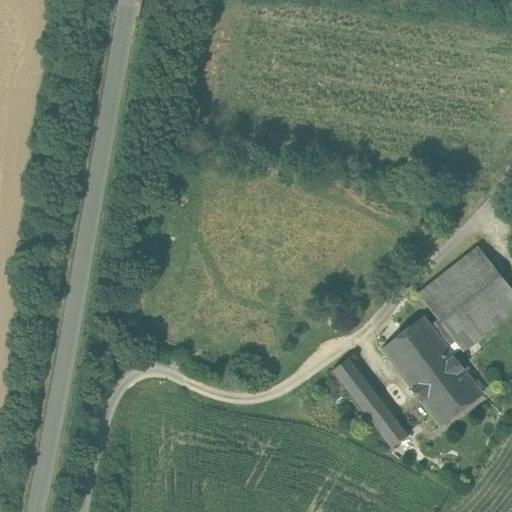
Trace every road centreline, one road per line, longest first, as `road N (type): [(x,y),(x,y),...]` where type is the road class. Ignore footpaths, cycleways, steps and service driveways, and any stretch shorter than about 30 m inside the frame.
road 1 (unclassified): [(79,511),(84,457),(117,380),(149,368),(226,401),(276,396),(317,357),(356,347),(473,245),(511,168)]
road 2 (unclassified): [(122,0),(28,511)]
